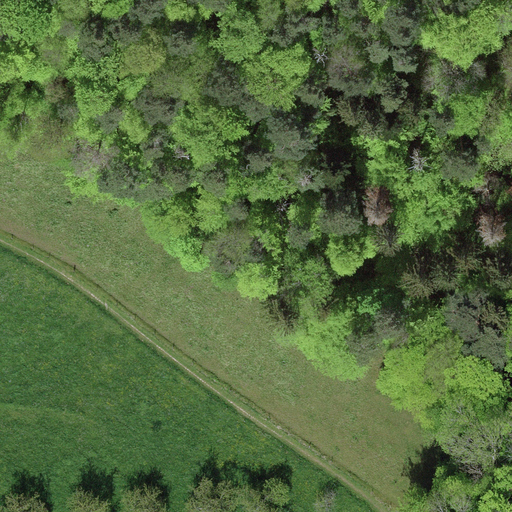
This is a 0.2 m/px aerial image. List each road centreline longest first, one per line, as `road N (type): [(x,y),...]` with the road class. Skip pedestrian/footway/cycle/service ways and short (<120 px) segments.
road 1 (track): [(383,511),(57,271),(0,239)]
road 2 (track): [(0,4),(10,28),(40,59),(102,37),(142,0)]
